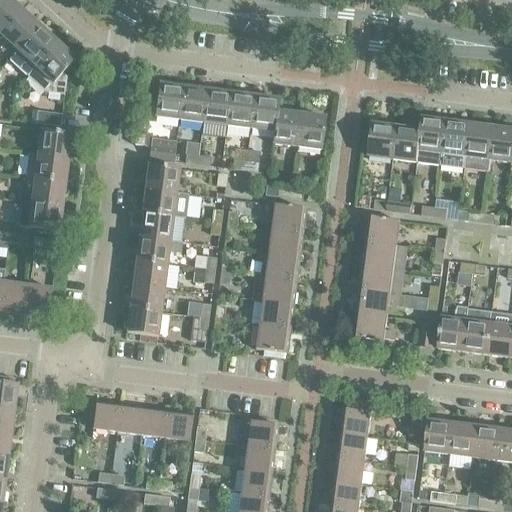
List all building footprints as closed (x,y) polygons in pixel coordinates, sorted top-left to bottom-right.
[(0,0),(0,35),(22,12),(8,0),(0,0)] [(39,28),(22,12),(0,35),(0,36),(17,52),(39,28)] [(57,44),(39,28),(17,52),(17,53),(9,61),(26,77),(57,44)] [(76,61),(57,44),(26,77),(45,94),(65,97),(67,79),(63,75),(76,61)] [(155,119),(179,122),(183,89),(159,86),(155,119)] [(207,92),(183,89),(179,122),(203,125),(207,92)] [(203,125),(226,128),(231,95),(207,92),(203,125)] [(226,128),(250,131),(255,98),(231,95),(226,128)] [(250,131),(274,134),(278,101),(255,98),(250,131)] [(279,101),(278,101),(274,134),(272,146),(296,149),(300,116),(278,113),(279,101)] [(38,113),(36,126),(61,129),(62,116),(38,113)] [(300,116),(296,149),(321,152),(325,119),(300,116)] [(445,123),(421,119),(420,132),(417,164),(439,167),(445,123)] [(469,126),(445,123),(439,167),(463,170),(469,126)] [(373,125),(369,158),(392,161),(396,128),(373,125)] [(492,129),(469,126),(463,170),(487,173),(488,162),(492,129)] [(392,161),(417,164),(420,132),(419,132),(419,131),(396,128),(392,161)] [(488,162),(511,164),(511,131),(492,129),(488,162)] [(41,132),(38,157),(69,161),(72,136),(41,132)] [(136,136),(134,147),(145,149),(146,138),(136,136)] [(149,161),(174,164),(176,143),(152,140),(149,161)] [(25,180),(34,181),(65,185),(69,161),(38,157),(28,156),(25,180)] [(186,156),(185,165),(197,167),(199,157),(186,156)] [(211,159),(199,157),(197,167),(210,168),(211,159)] [(246,164),(234,162),(233,171),(245,173),(246,164)] [(259,165),(246,164),(245,173),(257,174),(259,165)] [(148,167),(145,191),(176,196),(179,171),(148,167)] [(217,188),(226,189),(227,177),(218,176),(217,188)] [(34,181),(31,205),(62,209),(65,185),(34,181)] [(290,191),(266,188),(265,197),(289,200),(290,191)] [(145,191),(142,215),(173,219),(176,196),(145,191)] [(303,193),(290,191),(289,200),(302,202),(303,193)] [(374,211),(386,213),(387,204),(376,202),(374,211)] [(62,209),(31,205),(31,204),(22,203),(18,228),(59,233),(62,209)] [(400,205),(387,204),(386,213),(399,215),(400,205)] [(306,211),(275,207),(271,232),(303,235),(306,211)] [(422,218),(433,219),(434,210),(423,208),(422,218)] [(433,219),(447,221),(448,211),(434,210),(433,219)] [(213,212),(212,224),(221,225),(223,213),(213,212)] [(482,216),(463,213),(462,223),(481,225),(482,216)] [(229,214),(227,226),(236,227),(238,215),(229,214)] [(170,243),(173,219),(142,215),(139,239),(170,243)] [(495,218),(482,216),(481,225),(494,227),(495,218)] [(369,219),(366,243),(397,247),(400,223),(369,219)] [(219,238),(221,225),(212,224),(210,236),(219,238)] [(235,239),(236,227),(227,226),(225,238),(235,239)] [(271,232),(268,255),(299,259),(303,235),(271,232)] [(10,235),(0,233),(0,243),(9,244),(10,235)] [(22,237),(10,235),(9,244),(21,246),(22,237)] [(139,239),(136,263),(167,267),(169,254),(182,256),(184,245),(170,243),(139,239)] [(45,249),(57,251),(58,241),(46,240),(45,249)] [(437,241),(436,252),(445,253),(446,242),(437,241)] [(366,243),(363,267),(404,273),(408,248),(397,247),(366,243)] [(444,262),(445,253),(436,252),(433,276),(442,277),(444,262)] [(268,255),(265,279),(296,283),(299,259),(268,255)] [(207,259),(206,271),(215,273),(217,261),(207,259)] [(221,273),(230,275),(232,263),(222,261),(221,273)] [(136,263),(133,287),(164,290),(167,267),(136,263)] [(472,276),(473,273),(473,267),(462,265),(461,274),(472,276)] [(363,267),(360,291),(401,296),(404,273),(363,267)] [(487,268),(473,267),(473,273),(472,276),(485,277),(487,268)] [(194,273),(192,284),(204,285),(204,284),(206,271),(194,270),(194,273)] [(213,285),(215,273),(206,271),(204,284),(213,285)] [(228,287),(230,275),(221,273),(219,286),(228,287)] [(293,307),(296,283),(265,279),(262,303),(293,307)] [(28,288),(4,284),(0,312),(24,315),(28,288)] [(161,314),(164,290),(133,287),(130,310),(161,314)] [(52,291),(28,288),(24,315),(48,318),(52,291)] [(431,288),(430,300),(439,301),(440,289),(431,288)] [(400,308),(401,296),(360,291),(357,315),(388,319),(389,307),(400,308)] [(437,314),(439,301),(430,300),(428,313),(437,314)] [(252,326),(259,327),(290,331),(293,307),(262,303),(255,302),(252,326)] [(193,318),(209,320),(210,307),(201,306),(200,318),(193,318)] [(217,308),(215,321),(224,322),(226,309),(217,308)] [(161,314),(130,310),(127,335),(158,339),(161,314)] [(439,351),(463,354),(468,313),(468,312),(458,310),(457,322),(443,320),(439,351)] [(491,316),(468,313),(463,354),(486,357),(491,316)] [(510,360),(511,341),(511,316),(491,314),(486,357),(510,360)] [(386,332),(388,319),(357,315),(354,340),(379,343),(378,348),(394,350),(396,334),(386,332)] [(206,344),(209,320),(193,318),(190,342),(206,344)] [(222,334),(224,322),(215,321),(213,333),(222,334)] [(420,348),(432,350),(436,325),(423,324),(420,348)] [(287,355),(290,331),(259,327),(256,351),(287,355)] [(0,408),(15,411),(18,387),(14,386),(14,381),(0,378),(0,408)] [(121,407),(96,403),(93,431),(118,434),(121,407)] [(118,434),(142,437),(145,410),(121,407),(118,434)] [(0,408),(0,432),(12,434),(15,411),(0,408)] [(142,437),(166,440),(169,413),(145,410),(142,437)] [(344,411),(341,436),(369,439),(372,415),(344,411)] [(193,416),(169,413),(166,440),(189,443),(193,416)] [(414,420),(413,433),(422,434),(423,422),(414,420)] [(425,453),(450,457),(454,425),(429,422),(425,453)] [(250,424),(247,448),(275,451),(278,427),(250,424)] [(477,429),(454,425),(450,457),(473,460),(477,429)] [(197,429),(196,441),(205,442),(206,430),(197,429)] [(473,460),(497,463),(501,432),(477,429),(473,460)] [(0,456),(9,458),(12,434),(0,432),(0,456)] [(511,432),(501,432),(497,463),(511,464),(511,432)] [(366,463),(369,439),(341,436),(338,460),(366,463)] [(203,455),(205,442),(196,441),(194,454),(203,455)] [(272,475),(275,451),(247,448),(244,471),(272,475)] [(0,481),(6,482),(9,458),(0,456),(0,481)] [(409,457),(408,468),(417,470),(419,458),(409,457)] [(363,486),(366,463),(338,460),(335,483),(363,486)] [(417,470),(408,468),(406,481),(415,482),(417,470)] [(244,471),(241,495),(269,499),(272,475),(244,471)] [(98,484),(111,486),(112,477),(99,475),(98,484)] [(124,478),(112,477),(111,486),(123,487),(124,478)] [(191,477),(190,488),(199,490),(200,478),(191,477)] [(147,481),(146,490),(159,492),(160,483),(147,481)] [(159,492),(170,493),(172,484),(160,483),(159,492)] [(359,510),(363,486),(335,483),(332,507),(359,510)] [(197,502),(199,490),(190,488),(188,501),(197,502)] [(96,499),(109,501),(111,492),(97,490),(96,499)] [(403,504),(402,511),(411,511),(414,493),(402,491),(401,504),(403,504)] [(491,511),(492,502),(493,494),(493,493),(482,491),(481,497),(469,495),(467,508),(491,511)] [(122,493),(111,492),(109,501),(121,503),(122,493)] [(433,494),(431,503),(443,505),(445,496),(433,494)] [(492,502),(491,511),(501,511),(511,511),(511,496),(493,494),(492,502)] [(241,495),(239,511),(266,511),(269,499),(241,495)] [(144,506),(156,507),(158,498),(145,496),(144,506)] [(457,497),(445,496),(443,505),(456,506),(457,497)] [(170,499),(158,498),(156,507),(168,509),(170,499)]
